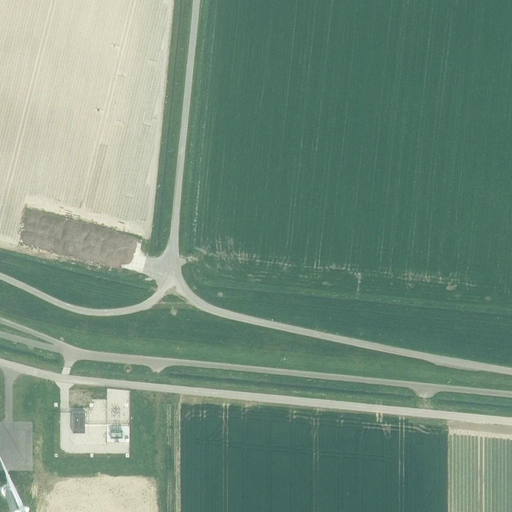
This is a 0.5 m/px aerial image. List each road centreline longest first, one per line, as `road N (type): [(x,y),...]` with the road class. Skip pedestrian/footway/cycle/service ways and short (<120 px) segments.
road 1 (unclassified): [(511,370),(283,327),(191,297),(175,274),(173,244),(196,0)]
road 2 (unclassified): [(511,394),(98,356),(0,335)]
road 3 (track): [(175,274),(149,303),(117,312),(78,310),(0,276)]
